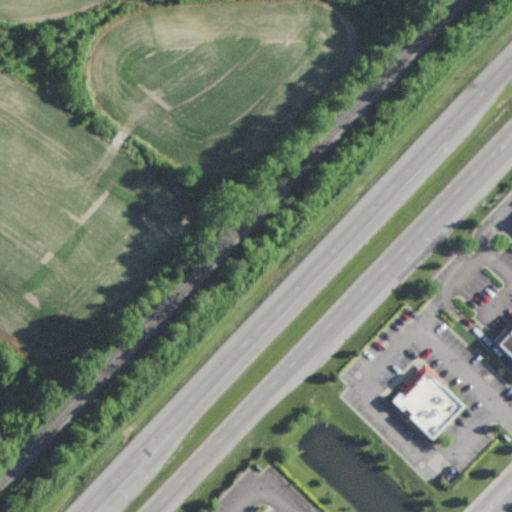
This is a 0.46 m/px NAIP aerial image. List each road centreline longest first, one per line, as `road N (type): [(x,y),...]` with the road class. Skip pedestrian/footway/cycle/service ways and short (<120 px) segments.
road 1 (trunk): [(511,64),(88,511)]
road 2 (trunk): [(157,511),(511,135)]
